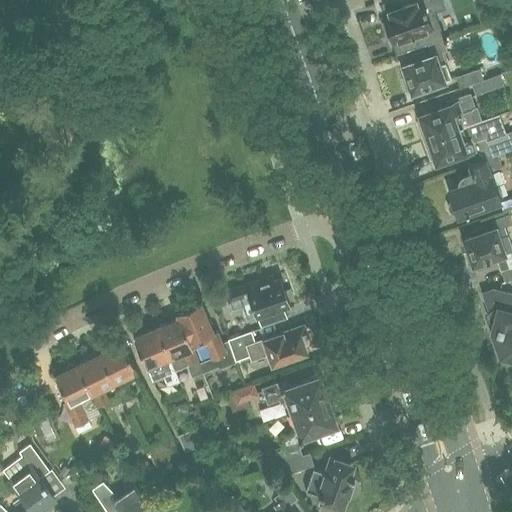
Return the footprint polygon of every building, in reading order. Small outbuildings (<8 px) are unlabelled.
[(444,7),(441,0),(419,0),(420,0),(399,8),(397,2),(386,6),(388,12),(383,13),(387,22),(383,23),(388,37),(392,35),(398,54),(443,38),(433,11),(444,7)] [(412,94),(446,82),(437,55),(425,59),(422,53),(415,55),(410,57),(413,63),(403,67),(412,94)] [(460,88),(483,80),(479,70),(457,77),(460,88)] [(483,80),(460,88),(460,89),(470,85),(475,96),(500,88),(497,78),(484,81),(483,80)] [(418,122),(424,140),(459,127),(480,120),(477,109),(471,93),(457,98),(445,103),(446,105),(419,115),(421,121),(418,122)] [(480,120),(459,127),(424,140),(431,158),(434,157),(436,163),(464,154),(465,158),(474,155),(477,162),(484,159),(484,160),(497,155),(511,150),(511,132),(505,134),(498,113),(480,120)] [(484,159),(477,162),(469,165),(471,172),(465,174),(464,175),(461,176),(459,179),(458,181),(458,183),(458,187),(449,190),(453,200),(452,200),(451,201),(450,202),(449,204),(449,205),(448,206),(449,208),(449,209),(450,210),(451,211),(452,212),(453,213),(454,213),(456,213),(457,213),(458,215),(480,207),(481,211),(496,206),(495,202),(499,201),(489,172),(501,167),(497,155),(484,160),(484,159)] [(511,209),(511,198),(501,202),(504,212),(511,209)] [(506,236),(507,236),(503,227),(511,224),(508,215),(492,220),(494,227),(486,230),(484,225),(470,230),(472,235),(463,238),(467,250),(464,251),(468,264),(472,263),(473,265),(491,259),(492,262),(498,260),(500,268),(501,271),(511,266),(511,251),(511,252),(511,250),(504,253),(499,239),(506,236)] [(511,266),(501,271),(505,282),(511,280),(511,281),(511,266)] [(288,320),(283,308),(290,305),(289,302),(294,300),(291,289),(285,291),(281,279),(270,283),(268,279),(227,293),(230,302),(248,295),(256,317),(257,317),(261,329),(288,320)] [(511,358),(511,311),(511,310),(511,292),(494,287),(482,291),(488,310),(485,313),(500,355),(511,358)] [(179,313),(178,313),(180,318),(193,350),(205,345),(210,358),(199,363),(203,373),(218,368),(221,369),(236,363),(227,342),(223,343),(217,327),(212,329),(201,303),(189,308),(185,307),(181,308),(179,313)] [(157,328),(175,371),(187,366),(191,378),(203,373),(199,363),(180,318),(157,328)] [(304,326),(255,343),(251,332),(228,340),(234,356),(249,351),(252,360),(268,355),(272,365),(294,357),(297,359),(304,357),(305,353),(307,353),(303,340),(308,338),(304,326)] [(175,371),(157,328),(133,338),(151,380),(163,375),(164,376),(165,376),(167,384),(178,379),(175,371)] [(123,343),(100,354),(115,383),(123,401),(133,396),(124,378),(137,372),(123,343)] [(78,365),(92,394),(99,407),(109,402),(102,389),(115,383),(100,354),(78,365)] [(74,428),(88,422),(78,401),(92,394),(78,365),(76,366),(72,364),(68,366),(66,370),(55,376),(67,402),(62,404),(74,428)] [(292,416),(328,403),(319,376),(309,380),(309,382),(291,388),(290,385),(278,390),(277,386),(264,390),(268,404),(281,399),(282,403),(287,402),(292,416)] [(236,405),(258,397),(254,384),(232,392),(236,405)] [(281,440),(285,451),(275,455),(279,467),(286,464),(286,462),(301,456),(297,444),(310,440),(309,437),(326,431),(327,433),(337,429),(328,403),(292,416),(297,429),(292,431),(293,435),(281,440)] [(32,425),(40,445),(56,440),(44,413),(29,420),(32,425)] [(179,436),(186,453),(194,449),(192,446),(203,441),(197,428),(179,436)] [(147,446),(157,467),(180,456),(171,435),(147,446)] [(10,480),(28,504),(33,511),(38,511),(55,500),(39,478),(49,471),(29,445),(18,453),(25,468),(10,480)] [(314,465),(309,454),(309,453),(301,456),(286,462),(286,464),(290,474),(314,465)] [(360,493),(361,489),(361,486),(359,483),(357,480),(354,479),(355,477),(349,476),(353,465),(332,458),(327,474),(314,470),(307,491),(323,497),(320,506),(336,511),(342,511),(347,498),(350,499),(354,498),(357,497),(360,493)] [(120,511),(121,511),(120,511),(151,511),(133,485),(117,496),(103,483),(92,491),(106,511),(120,511)] [(292,511),(288,506),(297,499),(286,485),(277,492),(280,496),(275,499),(278,503),(273,507),(277,511),(292,511)] [(224,511),(243,511),(231,495),(219,504),(224,511)]
